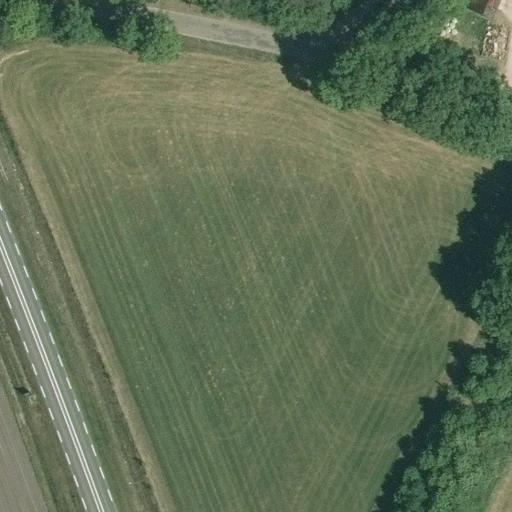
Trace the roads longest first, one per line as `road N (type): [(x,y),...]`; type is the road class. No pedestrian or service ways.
road 1 (primary): [(98,511),(0,249)]
road 2 (unclassified): [(319,55),(55,0)]
road 3 (unclassified): [(319,55),(511,123)]
